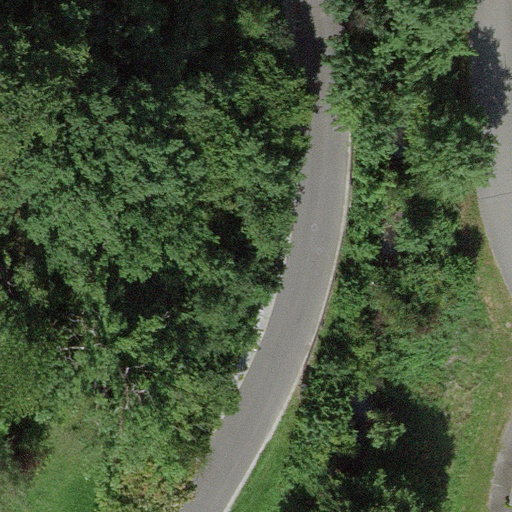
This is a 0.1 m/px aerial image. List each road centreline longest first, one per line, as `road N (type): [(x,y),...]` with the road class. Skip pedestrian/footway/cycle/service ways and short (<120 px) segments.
road 1 (unclassified): [(325,0),(328,189),(290,342),(200,511)]
road 2 (residential): [(495,0),(511,216)]
